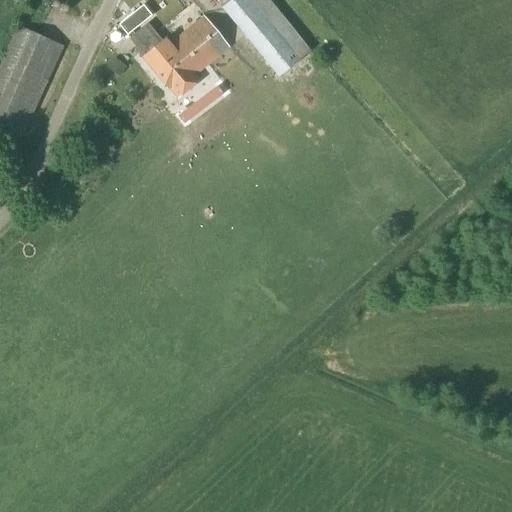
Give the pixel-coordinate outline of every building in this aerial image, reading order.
[(232,0),(222,9),(278,77),(310,52),(267,0),(232,0)] [(143,5),(119,25),(127,35),(151,16),(143,5)] [(169,89),(177,99),(198,82),(193,76),(228,48),(204,18),(169,46),(166,42),(163,45),(147,24),(129,39),(136,49),(135,50),(167,90),(169,89)] [(0,151),(8,155),(17,137),(20,138),(62,47),(18,27),(0,66),(0,151)] [(114,59),(107,68),(118,76),(124,68),(114,59)]
